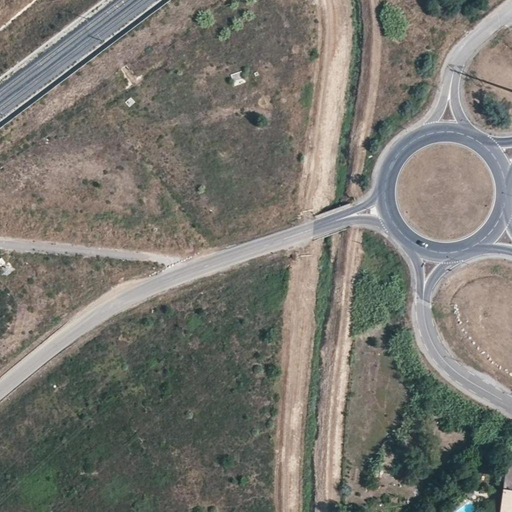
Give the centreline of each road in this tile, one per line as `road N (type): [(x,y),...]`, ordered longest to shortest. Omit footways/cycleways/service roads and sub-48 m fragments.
road 1 (tertiary): [(0,390),(100,312),(222,257),(346,216)]
road 2 (tertiary): [(511,403),(472,384),(444,358),(424,327),(424,291)]
